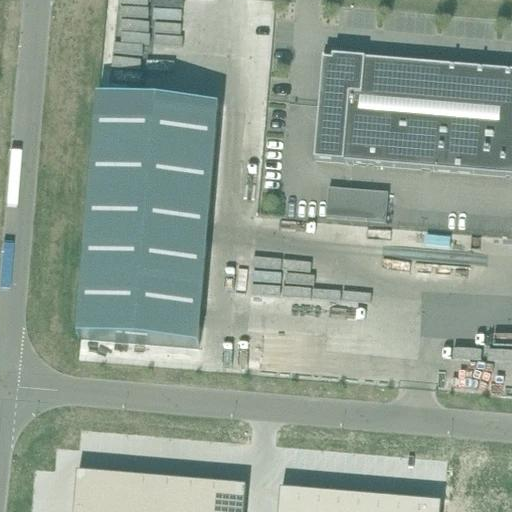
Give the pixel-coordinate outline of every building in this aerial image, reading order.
[(511,74),(333,59),(333,63),(324,63),(315,163),(511,179),(511,74)] [(358,194),(332,191),(329,191),(326,219),(386,224),(388,196),(358,194)] [(120,511),(123,479),(78,475),(74,511),(120,511)] [(143,511),(147,481),(123,479),(120,511),(143,511)] [(167,511),(170,483),(147,481),(143,511),(167,511)] [(167,511),(191,511),(194,485),(170,483),(167,511)] [(194,485),(191,511),(214,511),(217,487),(194,485)] [(214,511),(245,511),(247,489),(217,487),(214,511)] [(297,511),(299,494),(297,494),(279,493),(277,511),(297,511)] [(317,511),(319,496),(299,494),(297,511),(317,511)] [(337,511),(339,498),(335,497),(321,496),(319,496),(317,511),(337,511)] [(357,511),(359,499),(355,499),(341,498),(339,498),(337,511),(357,511)] [(377,511),(379,501),(369,500),(361,499),(359,499),(357,511),(377,511)] [(397,511),(399,502),(381,501),(379,501),(377,511),(397,511)] [(417,511),(419,504),(401,503),(399,502),(397,511),(417,511)]
